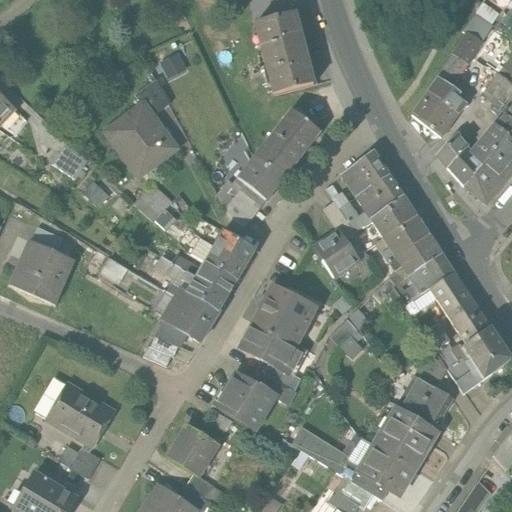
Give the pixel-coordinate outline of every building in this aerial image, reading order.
[(298,13),(254,25),(254,26),(255,26),(257,33),(256,33),(257,35),(259,34),(262,48),(260,48),(267,73),(268,72),(272,86),(270,87),(270,88),(271,88),(273,95),(272,95),(273,97),(317,85),(298,13)] [(480,46),(466,37),(453,57),(467,67),(480,46)] [(453,57),(437,83),(451,92),(467,67),(453,57)] [(496,78),(482,97),(495,107),(510,89),(496,78)] [(155,83),(135,98),(141,107),(143,106),(152,119),(168,107),(155,83)] [(451,92),(437,83),(428,96),(456,118),(464,107),(456,100),(458,97),(451,92)] [(456,118),(428,96),(421,105),(450,127),(456,118)] [(0,125),(13,111),(0,98),(0,125)] [(450,127),(421,105),(411,118),(440,140),(450,127)] [(152,119),(143,106),(141,107),(104,135),(138,180),(176,152),(152,119)] [(291,112),(254,159),(282,181),(319,134),(291,112)] [(511,132),(511,124),(504,118),(495,129),(507,138),(511,132)] [(495,129),(472,158),(481,170),(506,139),(507,138),(495,129)] [(457,139),(437,159),(447,171),(467,151),(457,139)] [(511,143),(506,139),(481,170),(463,189),(485,206),(511,173),(511,143)] [(87,162),(67,143),(51,166),(75,182),(87,162)] [(467,151),(447,171),(463,189),(481,170),(472,158),(467,151)] [(372,154),(355,166),(371,189),(388,178),(372,154)] [(282,181),(254,159),(236,182),(264,204),(282,181)] [(355,166),(341,177),(355,199),(371,189),(355,166)] [(388,178),(371,189),(385,211),(385,212),(402,200),(388,178)] [(348,204),(335,185),(325,191),(333,205),(337,211),(348,204)] [(151,186),(133,206),(152,225),(171,205),(151,186)] [(371,189),(355,199),(366,216),(359,221),(348,204),(337,211),(353,235),(361,229),(362,231),(372,224),(370,222),(385,211),(371,189)] [(259,210),(239,194),(224,212),(227,218),(243,230),(259,210)] [(402,200),(385,212),(385,211),(370,222),(372,224),(383,241),(415,218),(402,200)] [(337,211),(333,205),(322,212),(337,235),(339,233),(349,247),(358,241),(353,235),(337,211)] [(415,218),(383,241),(390,251),(382,256),(387,263),(395,259),(427,238),(415,218)] [(207,230),(198,224),(193,232),(196,239),(213,250),(218,242),(205,234),(207,230)] [(297,227),(277,256),(271,265),(284,273),(305,240),(297,227)] [(62,241),(36,229),(30,244),(55,255),(62,241)] [(196,239),(185,233),(181,241),(209,258),(213,250),(196,239)] [(337,235),(313,251),(333,281),(359,264),(349,247),(339,233),(337,235)] [(254,253),(223,234),(218,242),(213,250),(245,269),(254,253)] [(427,238),(395,259),(387,263),(393,273),(394,273),(401,269),(407,278),(408,277),(439,256),(427,238)] [(30,244),(27,243),(26,245),(28,246),(10,286),(9,285),(8,287),(54,307),(55,306),(49,303),(67,261),(55,255),(30,244)] [(245,269),(213,250),(209,258),(204,265),(236,284),(245,269)] [(439,256),(408,277),(415,286),(405,293),(398,284),(393,287),(405,306),(428,290),(451,274),(439,256)] [(200,272),(176,258),(171,266),(195,280),(200,272)] [(127,271),(109,260),(100,275),(119,286),(127,271)] [(171,266),(161,260),(155,270),(181,285),(182,283),(190,288),(195,280),(171,266)] [(236,284),(204,265),(200,272),(195,280),(227,299),(236,284)] [(401,269),(394,273),(395,274),(389,280),(393,287),(398,284),(407,278),(401,269)] [(489,330),(451,274),(428,290),(466,347),(489,330)] [(227,299),(195,280),(186,294),(186,295),(201,304),(218,314),(227,299)] [(389,280),(371,297),(379,306),(388,297),(397,311),(405,306),(393,287),(389,280)] [(295,347),(314,311),(272,290),(254,325),(295,347)] [(176,301),(161,322),(163,323),(182,334),(201,304),(186,295),(186,294),(181,292),(176,301)] [(218,314),(201,304),(182,334),(185,336),(189,338),(188,340),(191,342),(192,340),(199,345),(218,314)] [(361,310),(349,314),(354,328),(366,324),(361,310)] [(346,322),(328,339),(338,349),(356,332),(346,322)] [(182,334),(163,323),(154,339),(178,349),(185,336),(182,334)] [(295,347),(254,325),(240,352),(268,366),(289,377),(290,376),(303,351),(295,347)] [(460,347),(453,351),(439,330),(425,337),(447,371),(463,396),(482,382),(475,371),(472,374),(466,364),(469,362),(462,351),(463,350),(460,347)] [(463,350),(462,351),(469,362),(466,364),(472,374),(475,371),(482,382),(510,362),(489,330),(466,347),(463,350)] [(356,332),(338,349),(347,358),(359,347),(356,345),(362,339),(356,332)] [(178,349),(154,339),(149,350),(171,359),(173,360),(178,349)] [(432,348),(414,378),(435,391),(447,371),(432,348)] [(149,350),(147,349),(142,359),(166,370),(171,359),(149,350)] [(289,377),(268,366),(262,377),(265,378),(293,393),(300,381),(290,376),(289,377)] [(258,391),(235,377),(222,397),(226,399),(219,411),(215,409),(215,410),(253,434),(274,400),(275,399),(259,389),(258,391)] [(293,393),(265,378),(259,389),(275,399),(274,400),(285,407),(293,393)] [(435,391),(414,378),(413,379),(418,383),(401,410),(396,407),(395,408),(396,409),(434,432),(453,401),(435,391)] [(113,415),(65,386),(45,421),(92,449),(113,415)] [(434,432),(396,409),(395,410),(399,413),(378,447),(374,445),(373,447),(414,472),(437,434),(434,432)] [(200,438),(185,429),(166,460),(194,477),(198,479),(199,478),(217,447),(201,437),(200,438)] [(344,457),(301,430),(291,447),(299,452),(341,478),(348,468),(341,463),(344,457)] [(511,431),(492,458),(507,470),(511,462),(511,431)] [(291,447),(282,442),(277,448),(295,459),(299,452),(291,447)] [(414,472),(373,447),(357,473),(356,474),(368,481),(387,493),(397,499),(414,472)] [(100,461),(81,449),(68,470),(88,481),(100,461)] [(357,473),(348,468),(341,478),(362,491),(368,481),(356,474),(357,473)] [(43,482),(33,476),(13,509),(17,511),(68,511),(75,501),(46,484),(47,482),(44,480),(43,482)] [(198,479),(194,477),(186,489),(204,501),(214,488),(199,478),(198,479)] [(387,493),(368,481),(362,491),(381,502),(387,493)] [(475,511),(490,491),(479,483),(457,511),(475,511)] [(194,511),(178,500),(159,488),(142,511),(194,511)] [(204,501),(186,489),(178,500),(194,511),(202,511),(208,504),(204,501)] [(355,511),(358,507),(335,493),(328,504),(339,511),(355,511)]
